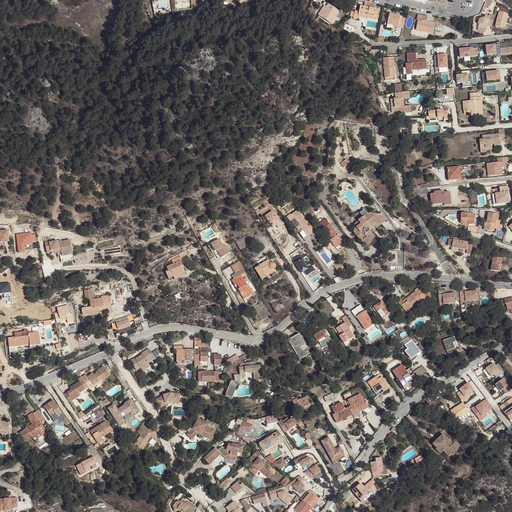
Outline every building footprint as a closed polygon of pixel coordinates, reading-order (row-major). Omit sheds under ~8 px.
[(339,12),(327,4),(326,6),(320,16),(331,24),(339,12)] [(320,16),(326,6),(324,5),(318,15),(320,16)] [(379,10),(360,6),(359,11),(355,11),(355,12),(353,17),(353,18),(357,19),(358,16),(367,18),(368,15),(374,16),(375,14),(378,15),(379,10)] [(508,14),(499,12),(495,26),(505,28),(508,14)] [(401,16),(390,14),(388,22),(394,24),(394,26),(394,27),(398,28),(401,16)] [(495,16),(490,14),(489,17),(485,16),(484,18),(482,18),(479,20),(478,24),(479,24),(478,27),(486,29),(487,25),(487,24),(489,25),(488,26),(491,27),(495,16)] [(435,24),(426,21),(427,17),(418,15),(417,20),(418,20),(416,31),(433,34),(435,24)] [(468,61),(467,60),(472,60),(472,57),(479,56),(479,47),(461,48),(461,62),(468,61)] [(511,47),(500,48),(500,56),(511,54),(511,47)] [(426,60),(416,61),(416,53),(407,54),(408,64),(406,64),(406,74),(412,74),(412,71),(427,69),(426,60)] [(440,54),(441,72),(451,71),(450,54),(440,54)] [(395,80),(393,58),(384,58),(385,81),(395,80)] [(490,81),(504,80),(504,70),(489,71),(490,81)] [(396,93),(395,93),(396,99),(391,99),(392,113),(398,112),(398,113),(411,112),(410,106),(404,107),(403,99),(410,98),(409,92),(402,93),(396,93)] [(479,100),(479,98),(478,93),(470,94),(471,101),(463,102),(464,112),(471,111),(471,113),(472,116),(480,115),(479,105),(482,105),(481,100),(479,100)] [(443,110),(428,111),(429,117),(426,117),(427,120),(429,119),(429,118),(437,117),(438,119),(444,119),(444,120),(448,120),(448,111),(443,112),(443,110)] [(499,134),(482,136),(483,140),(479,140),(481,151),(486,150),(486,148),(492,147),(492,146),(500,145),(499,138),(505,137),(504,129),(498,129),(499,134)] [(509,162),(508,158),(498,159),(498,163),(487,164),(489,176),(503,175),(502,168),(506,167),(506,162),(509,162)] [(460,167),(447,168),(448,181),(461,180),(460,167)] [(510,202),(508,187),(501,187),(500,188),(500,192),(500,194),(497,194),(492,195),(493,198),(489,199),(490,205),(510,202)] [(444,192),(435,193),(435,194),(431,195),(432,205),(444,203),(444,205),(451,204),(449,193),(444,193),(444,192)] [(381,215),(368,213),(364,208),(349,219),(356,227),(352,230),(361,242),(363,240),(364,241),(366,244),(370,242),(369,241),(372,238),(367,232),(368,231),(368,230),(368,229),(367,229),(373,224),(381,224),(381,215)] [(284,228),(272,211),(265,217),(276,233),(284,228)] [(310,230),(296,211),(293,213),(296,217),(291,221),(297,230),(301,228),(305,234),(310,230)] [(499,215),(488,213),(487,223),(485,222),(484,230),(494,231),(494,229),(499,230),(500,221),(498,221),(499,215)] [(475,214),(461,214),(461,224),(462,224),(469,224),(475,224),(475,214)] [(343,243),(329,224),(322,229),(337,250),(341,247),(339,246),(343,243)] [(388,233),(381,224),(376,228),(379,232),(374,235),(379,241),(388,233)] [(9,242),(8,231),(0,231),(0,244),(0,245),(0,244),(0,240),(1,241),(2,242),(9,242)] [(19,253),(28,253),(27,244),(38,243),(37,234),(33,235),(33,232),(18,233),(19,253)] [(253,242),(248,232),(235,240),(240,250),(253,242)] [(438,241),(443,248),(446,246),(441,238),(438,241)] [(451,240),(449,239),(448,246),(452,247),(467,250),(471,251),(472,245),(468,245),(468,244),(459,242),(459,239),(451,238),(451,240)] [(219,240),(219,239),(210,244),(215,251),(217,250),(221,258),(229,253),(225,245),(223,246),(221,244),(219,240)] [(74,260),(70,240),(61,242),(60,240),(49,243),(49,241),(44,242),(47,253),(51,252),(56,251),(57,253),(59,252),(61,263),(74,260)] [(302,254),(294,258),(302,274),(307,272),(308,275),(317,271),(314,265),(309,267),(302,254)] [(182,265),(179,257),(171,260),(173,264),(166,267),(168,271),(165,272),(168,279),(184,272),(182,269),(181,266),(182,265)] [(502,259),(493,258),(491,270),(498,271),(500,264),(501,265),(502,259)] [(273,264),(273,263),(272,263),(271,263),(271,264),(268,260),(254,269),(261,279),(274,271),(273,269),(274,269),(274,268),(275,268),(275,267),(275,266),(275,265),(274,265),(274,264),(273,264)] [(244,268),(240,261),(231,266),(235,273),(244,268)] [(334,266),(341,274),(346,269),(340,261),(334,266)] [(246,285),(241,275),(242,275),(240,271),(232,276),(234,279),(231,280),(234,285),(237,284),(239,289),(238,289),(244,299),(248,297),(246,294),(251,291),(247,284),(246,285)] [(430,290),(424,290),(422,288),(420,290),(418,288),(415,290),(415,291),(422,299),(423,301),(424,303),(429,302),(429,297),(430,297),(430,290)] [(446,289),(438,290),(439,303),(443,302),(444,304),(456,303),(455,293),(446,294),(446,289)] [(465,290),(459,291),(461,303),(465,302),(465,308),(470,308),(470,301),(478,300),(477,291),(472,292),(465,292),(465,291),(465,290)] [(422,299),(415,291),(411,295),(411,296),(407,300),(406,299),(403,301),(400,298),(396,301),(401,307),(402,306),(405,311),(412,306),(413,308),(419,303),(418,302),(422,299)] [(101,298),(89,300),(90,307),(81,308),(82,315),(92,314),(92,313),(99,312),(98,307),(105,306),(106,308),(111,307),(110,295),(101,297),(101,298)] [(391,314),(382,301),(374,307),(377,312),(382,309),(387,316),(391,314)] [(70,313),(68,305),(58,307),(57,308),(58,313),(54,314),(57,323),(61,322),(60,322),(60,319),(66,318),(67,320),(67,321),(73,320),(72,313),(70,313)] [(374,325),(365,311),(357,317),(366,330),(374,325)] [(116,329),(117,331),(133,327),(130,315),(116,319),(119,328),(116,329)] [(352,325),(346,316),(342,318),(345,323),(336,328),(339,333),(340,335),(339,336),(343,343),(353,337),(348,328),(352,325)] [(28,333),(28,330),(27,330),(27,329),(23,329),(24,332),(14,333),(15,337),(8,338),(9,346),(16,345),(16,343),(29,341),(30,344),(30,346),(40,345),(39,332),(28,333)] [(332,344),(326,333),(324,334),(322,332),(321,330),(313,335),(316,341),(318,340),(323,349),(332,344)] [(305,344),(299,334),(288,340),(299,359),(309,354),(306,348),(302,351),(300,347),(304,345),(305,344)] [(454,336),(443,340),(446,351),(453,348),(458,347),(454,336)] [(411,341),(408,337),(402,341),(405,345),(411,341)] [(420,352),(411,340),(411,341),(405,345),(407,349),(404,351),(410,359),(420,352)] [(17,354),(16,345),(9,346),(10,355),(17,354)] [(194,350),(182,350),(182,346),(174,346),(174,351),(176,350),(176,362),(177,362),(177,364),(185,364),(185,361),(194,361),(195,361),(194,351),(194,350)] [(155,358),(149,349),(141,354),(142,355),(135,359),(134,358),(130,361),(136,370),(140,368),(141,369),(148,364),(148,363),(155,358)] [(205,356),(205,353),(210,353),(210,349),(200,349),(200,351),(194,351),(195,361),(194,361),(194,366),(202,366),(208,366),(207,355),(205,356)] [(228,365),(239,358),(236,354),(226,361),(228,365)] [(255,362),(246,363),(240,364),(240,368),(239,368),(240,375),(234,375),(235,381),(240,380),(240,377),(245,376),(245,373),(249,372),(253,372),(253,373),(254,381),(262,380),(261,365),(256,366),(255,362)] [(504,371),(498,363),(495,366),(493,363),(491,364),(492,366),(491,367),(490,365),(485,369),(491,376),(494,374),(496,377),(504,371)] [(412,372),(410,368),(406,371),(402,365),(392,372),(398,380),(396,381),(402,390),(408,386),(407,384),(412,381),(414,383),(418,381),(417,379),(412,372)] [(427,372),(423,365),(412,372),(417,379),(427,372)] [(86,374),(82,377),(86,384),(90,381),(94,385),(101,379),(102,380),(103,381),(110,375),(103,366),(93,374),(92,373),(88,377),(86,374)] [(208,381),(208,373),(206,373),(206,372),(198,372),(198,377),(202,377),(202,381),(208,381)] [(218,376),(218,372),(210,372),(210,373),(208,373),(208,381),(215,381),(215,376),(218,376)] [(82,377),(81,377),(78,379),(80,381),(73,386),(74,388),(71,390),(64,394),(70,402),(80,395),(79,394),(88,387),(86,384),(82,377)] [(388,388),(381,377),(377,380),(376,378),(371,381),(373,384),(371,386),(373,389),(373,388),(380,384),(382,389),(384,391),(388,388)] [(507,391),(511,387),(511,382),(510,379),(506,382),(503,378),(495,384),(500,392),(503,389),(505,388),(507,391)] [(236,386),(234,381),(231,382),(225,397),(231,399),(236,386)] [(467,397),(475,392),(479,397),(481,396),(476,389),(471,381),(461,388),(467,397)] [(180,394),(171,393),(163,395),(156,400),(161,408),(165,405),(165,403),(173,401),(173,403),(179,403),(180,394)] [(363,400),(361,396),(348,402),(351,406),(349,407),(352,414),(359,411),(359,412),(362,411),(362,409),(368,406),(365,399),(363,400)] [(306,397),(297,400),(296,399),(293,400),(296,408),(299,407),(300,408),(309,405),(306,397)] [(511,397),(500,407),(510,421),(511,419),(511,397)] [(62,413),(53,400),(44,407),(54,422),(57,419),(60,423),(63,421),(66,425),(70,423),(62,412),(62,413)] [(120,408),(118,410),(114,404),(108,409),(119,425),(122,423),(122,422),(124,421),(122,419),(123,418),(122,417),(130,412),(130,413),(137,409),(132,401),(128,403),(128,401),(124,404),(125,405),(126,406),(121,409),(120,408)] [(468,411),(462,402),(450,411),(456,420),(468,411)] [(349,407),(344,409),(341,403),(331,407),(335,414),(332,415),(336,423),(339,421),(338,420),(342,418),(343,419),(346,418),(345,417),(349,415),(350,416),(353,415),(352,414),(349,407)] [(105,414),(101,408),(93,413),(97,419),(105,414)] [(41,433),(36,425),(45,420),(38,410),(33,413),(36,418),(30,422),(32,424),(29,426),(26,428),(19,433),(25,441),(32,437),(34,440),(38,438),(36,436),(41,433)] [(471,414),(468,411),(456,420),(458,423),(471,414)] [(33,413),(27,416),(30,422),(36,418),(33,413)] [(266,424),(277,421),(273,415),(270,416),(269,416),(263,418),(266,424)] [(237,420),(232,430),(242,437),(245,431),(248,433),(252,426),(249,424),(252,419),(244,417),(237,420)] [(281,419),(277,421),(283,432),(296,424),(300,429),(303,426),(298,417),(293,420),(292,417),(289,420),(287,417),(282,420),(281,419)] [(8,422),(1,422),(1,419),(0,419),(0,430),(1,430),(1,433),(1,434),(8,434),(8,422)] [(189,433),(186,435),(191,440),(197,433),(204,438),(209,440),(211,436),(214,432),(204,426),(206,423),(197,419),(192,429),(190,427),(188,430),(190,431),(189,433)] [(112,431),(106,421),(90,431),(98,443),(103,440),(101,438),(100,435),(103,434),(104,436),(112,431)] [(153,427),(148,430),(142,425),(137,433),(141,436),(135,444),(142,450),(147,443),(147,442),(151,436),(156,434),(153,427)] [(278,440),(279,441),(283,439),(278,431),(274,433),(275,435),(278,440)] [(271,436),(260,443),(264,450),(269,447),(276,443),(275,442),(272,437),(271,436)] [(450,443),(448,441),(449,440),(444,436),(441,439),(439,437),(434,442),(438,446),(436,448),(435,449),(440,454),(443,451),(448,457),(452,453),(453,454),(457,450),(456,449),(460,446),(455,441),(452,445),(450,443)] [(321,441),(332,461),(344,455),(340,447),(335,450),(329,437),(321,441)] [(314,444),(310,438),(305,441),(309,447),(314,444)] [(264,450),(260,443),(258,443),(264,452),(271,448),(269,447),(264,450)] [(232,445),(228,444),(228,445),(227,448),(222,447),(218,451),(216,448),(204,458),(209,464),(221,454),(225,458),(236,460),(236,456),(240,457),(243,446),(232,444),(232,445)] [(268,477),(273,470),(259,458),(262,455),(257,451),(250,458),(254,460),(255,462),(254,464),(251,467),(257,473),(259,470),(268,477)] [(305,456),(303,453),(294,459),(292,460),(295,465),(299,462),(301,466),(312,459),(311,457),(307,455),(305,456)] [(345,457),(344,455),(332,461),(333,463),(345,457)] [(97,463),(94,457),(85,462),(81,464),(76,466),(81,475),(86,473),(85,471),(90,468),(89,467),(97,463)] [(281,457),(272,463),(279,469),(286,464),(281,457)] [(382,466),(381,458),(375,458),(376,462),(371,463),(372,476),(386,474),(385,466),(382,466)] [(426,464),(423,458),(416,462),(419,468),(426,464)] [(314,476),(320,471),(315,464),(303,473),(310,478),(314,475),(314,476)] [(230,481),(227,478),(218,487),(220,489),(230,481)] [(371,481),(369,478),(355,492),(365,503),(381,489),(372,480),(371,481)] [(293,481),(289,484),(291,487),(293,486),(297,492),(303,488),(303,485),(299,480),(297,482),(295,480),(293,481)] [(242,488),(236,482),(231,487),(236,493),(242,488)] [(399,488),(397,484),(386,490),(386,492),(388,495),(399,488)] [(291,496),(280,488),(269,492),(271,500),(279,498),(286,504),(291,496)] [(351,496),(345,491),(342,495),(344,497),(338,503),(341,505),(345,507),(350,501),(348,499),(351,496)] [(266,501),(264,493),(252,497),(254,504),(266,501)] [(302,498),(301,499),(303,501),(311,508),(312,508),(316,503),(318,506),(322,502),(312,494),(312,495),(310,493),(304,500),(302,498)] [(14,498),(0,499),(0,510),(9,510),(8,508),(14,507),(13,502),(15,502),(14,498)] [(192,511),(195,508),(181,499),(180,502),(179,502),(175,503),(173,506),(174,509),(177,509),(179,510),(180,509),(185,511),(192,511)] [(251,506),(243,499),(240,501),(247,511),(251,506)] [(241,511),(242,511),(233,500),(225,506),(228,510),(229,511),(241,511)] [(307,511),(311,508),(303,501),(295,510),(297,511),(307,511)] [(353,504),(350,501),(345,507),(348,510),(353,504)]
